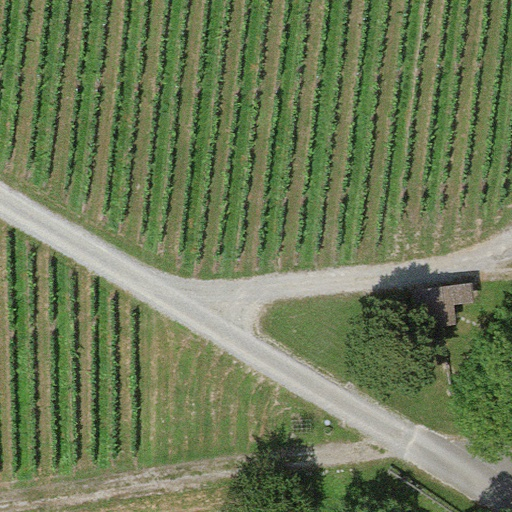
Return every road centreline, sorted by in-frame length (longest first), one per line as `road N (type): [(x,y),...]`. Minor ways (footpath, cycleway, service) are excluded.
road 1 (track): [(511,501),(0,193)]
road 2 (track): [(511,248),(457,268),(296,283),(206,312)]
